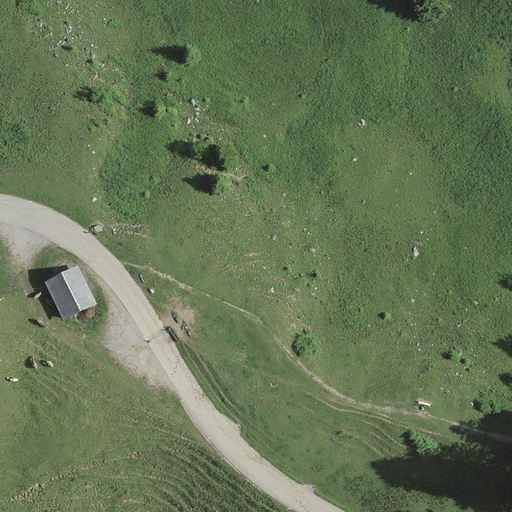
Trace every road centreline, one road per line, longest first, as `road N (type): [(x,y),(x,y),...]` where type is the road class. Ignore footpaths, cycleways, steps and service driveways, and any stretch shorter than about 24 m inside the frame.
road 1 (track): [(0,207),(58,227),(103,263),(142,311),(209,423),(249,465),(319,511)]
road 2 (track): [(2,207),(45,317),(79,336),(168,351)]
